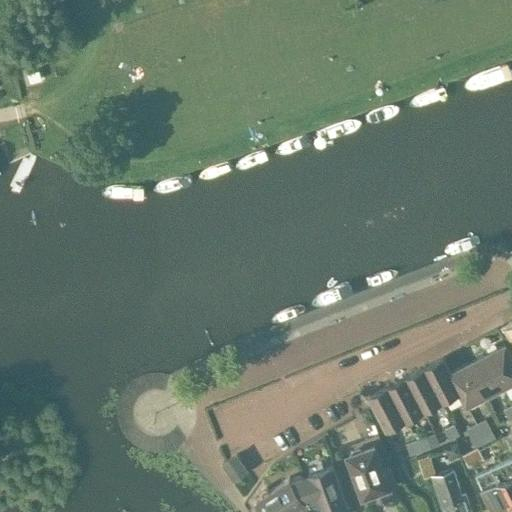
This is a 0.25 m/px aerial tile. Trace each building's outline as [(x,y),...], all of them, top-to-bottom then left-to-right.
[(39,70),(27,74),(30,83),(41,79),(39,70)] [(504,386),(511,381),(511,355),(506,343),(487,353),(504,386)] [(487,353),(469,362),(485,395),(504,386),(487,353)] [(444,356),(425,366),(441,399),(459,390),(460,390),(450,371),(452,371),(444,356)] [(467,405),(485,395),(469,362),(452,371),(450,371),(460,390),(459,390),(467,405)] [(425,366),(406,375),(423,408),(441,399),(425,366)] [(406,375),(388,385),(405,418),(423,408),(406,375)] [(386,427),(405,418),(388,385),(369,394),(386,427)] [(486,441),(495,436),(486,419),(477,424),(486,441)] [(455,423),(444,428),(449,439),(460,434),(455,423)] [(475,446),(486,441),(477,424),(466,429),(475,446)] [(422,450),(431,447),(426,436),(416,440),(422,450)] [(410,454),(422,450),(416,440),(406,444),(410,454)] [(374,446),(363,450),(360,447),(351,451),(350,455),(348,455),(363,497),(395,485),(388,466),(383,468),(374,446)] [(235,478),(248,470),(238,455),(228,461),(227,462),(225,463),(235,478)] [(428,455),(418,459),(424,478),(435,474),(428,455)] [(511,457),(510,459),(476,475),(493,511),(511,505),(511,457)] [(265,511),(351,511),(333,464),(292,480),(290,477),(257,500),(265,511)] [(445,511),(472,511),(465,492),(462,493),(454,469),(434,476),(445,511)]
